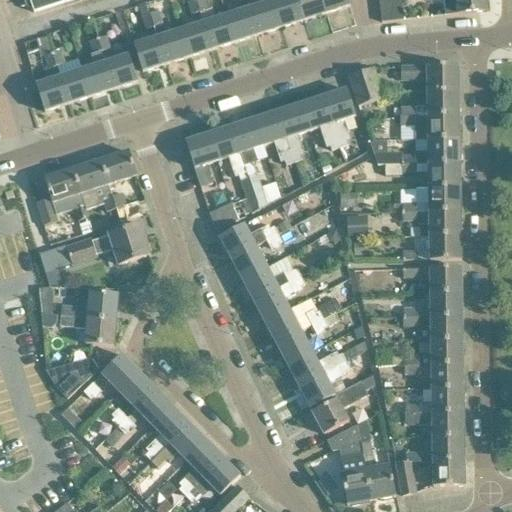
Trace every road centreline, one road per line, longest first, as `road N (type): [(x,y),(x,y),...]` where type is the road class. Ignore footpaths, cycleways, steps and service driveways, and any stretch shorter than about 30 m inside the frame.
road 1 (residential): [(485,494),(476,40)]
road 2 (residential): [(137,121),(371,47),(476,40)]
road 3 (residential): [(270,473),(232,451),(134,346),(176,253)]
road 4 (residential): [(176,253),(270,473)]
road 5 (residential): [(0,166),(137,121)]
road 6 (residential): [(176,253),(137,121)]
